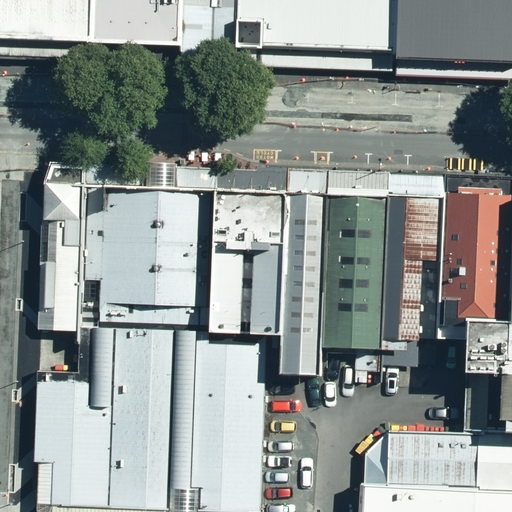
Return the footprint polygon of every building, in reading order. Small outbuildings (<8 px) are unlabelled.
[(0,0),(0,39),(90,43),(91,0),(0,0)] [(91,0),(90,43),(179,47),(181,0),(91,0)] [(231,50),(232,0),(181,0),(179,47),(179,55),(230,57),(231,50)] [(395,0),(232,0),(231,50),(393,56),(395,0)] [(511,0),(395,0),(393,56),(511,60),(511,0)] [(90,43),(0,39),(0,56),(90,60),(90,43)] [(179,47),(90,43),(90,60),(179,62),(179,55),(179,47)] [(392,72),(393,56),(231,50),(230,57),(230,66),(392,72)] [(511,76),(511,60),(393,56),(392,72),(511,76)] [(84,185),(84,164),(50,163),(43,183),(84,185)] [(175,189),(175,167),(175,164),(145,163),(145,166),(144,188),(163,188),(175,189)] [(84,185),(144,188),(145,166),(84,164),(84,185)] [(214,191),(215,169),(175,167),(175,189),(214,191)] [(285,194),(286,171),(256,169),(256,171),(215,169),(214,191),(285,194)] [(286,171),(285,194),(326,195),(327,172),(286,171)] [(387,193),(388,174),(327,172),(326,195),(387,197),(387,193)] [(444,195),(444,194),(445,177),(388,174),(387,193),(444,195)] [(511,179),(445,177),(444,194),(511,196),(511,179)] [(84,185),(43,183),(38,330),(79,331),(79,330),(84,185)] [(84,185),(79,330),(157,332),(209,334),(214,191),(175,189),(163,188),(144,188),(84,185)] [(280,337),(285,194),(214,191),(209,334),(266,336),(280,337)] [(444,195),(387,193),(387,197),(382,337),(418,338),(436,339),(444,195)] [(320,348),(326,195),(285,194),(280,337),(278,375),(319,376),(320,348)] [(511,309),(511,196),(444,194),(444,195),(436,339),(464,340),(465,314),(511,316),(511,309)] [(382,337),(387,197),(326,195),(320,348),(381,350),(382,337)] [(464,346),(463,373),(510,374),(511,316),(465,314),(464,340),(464,346)] [(259,511),(266,336),(209,334),(157,332),(79,330),(79,331),(77,373),(36,371),(33,462),(37,463),(52,463),(51,506),(167,511),(180,511),(197,511),(207,511),(259,511)] [(418,338),(382,337),(381,350),(381,365),(417,367),(418,338)] [(511,494),(511,430),(508,430),(461,429),(461,436),(387,434),(365,456),(364,490),(511,494)] [(52,463),(37,463),(36,506),(51,506),(52,463)] [(511,511),(511,494),(364,490),(360,490),(359,500),(359,511),(511,511)]
